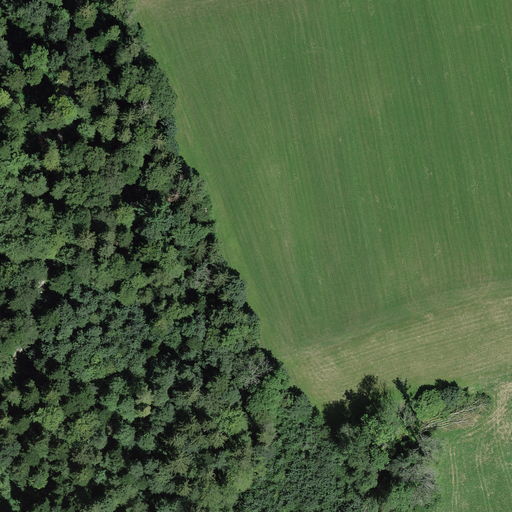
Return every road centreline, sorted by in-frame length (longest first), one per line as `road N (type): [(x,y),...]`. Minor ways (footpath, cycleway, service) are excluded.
road 1 (track): [(0,382),(36,313),(77,0)]
road 2 (track): [(46,243),(77,244),(121,226),(156,199)]
